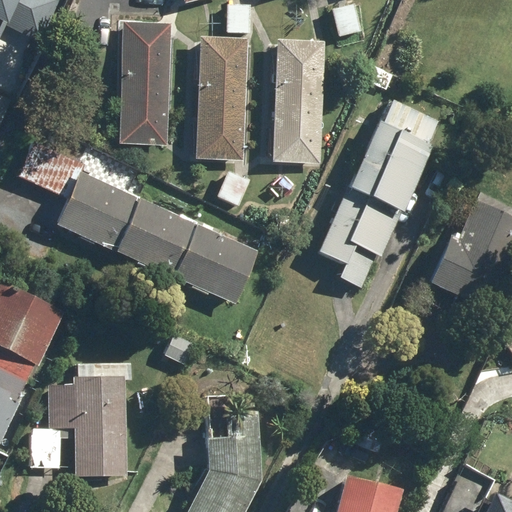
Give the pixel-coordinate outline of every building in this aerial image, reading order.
[(171,0),(174,9),(209,0),(171,0)] [(250,9),(220,7),(217,36),(248,38),(250,9)] [(351,8),(325,12),(330,41),(356,37),(351,8)] [(164,28),(117,25),(110,148),(158,151),(164,28)] [(239,46),(190,44),(185,166),(235,168),(239,46)] [(320,49),(267,46),(262,167),(316,169),(320,49)] [(309,261),(332,270),(327,282),(353,293),(365,264),(373,267),(419,152),(414,150),(425,123),(380,105),(369,132),(361,129),(309,261)] [(249,258),(73,181),(79,167),(28,144),(13,179),(59,199),(45,231),(226,310),(249,258)] [(243,184),(220,175),(210,202),(232,211),(243,184)] [(478,321),(511,246),(511,228),(453,201),(412,290),(478,321)] [(0,437),(55,318),(0,292),(0,437)] [(187,348),(167,338),(157,359),(177,369),(187,348)] [(41,388),(40,435),(22,435),(21,473),(54,473),(54,444),(65,444),(65,479),(119,480),(119,474),(136,474),(137,418),(123,417),(124,368),(70,367),(70,378),(62,378),(62,388),(41,388)] [(247,401),(200,403),(201,445),(195,446),(196,475),(178,511),(238,511),(249,489),(247,401)] [(383,511),(386,501),(328,488),(323,511),(383,511)] [(511,511),(511,506),(480,492),(471,511),(511,511)]
